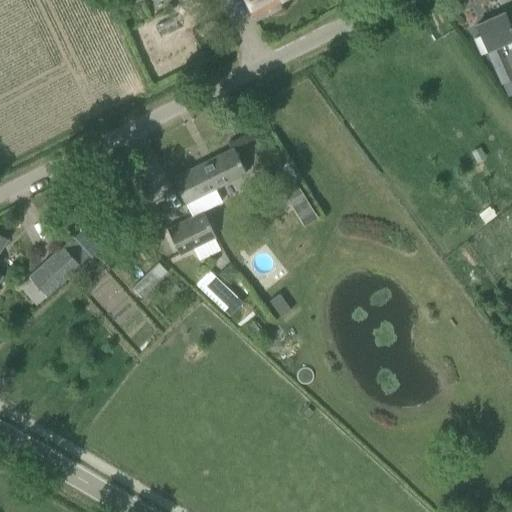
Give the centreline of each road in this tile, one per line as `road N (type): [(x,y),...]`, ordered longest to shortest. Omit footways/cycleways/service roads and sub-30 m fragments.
road 1 (unclassified): [(0,197),(391,0)]
road 2 (tertiary): [(133,511),(0,432)]
